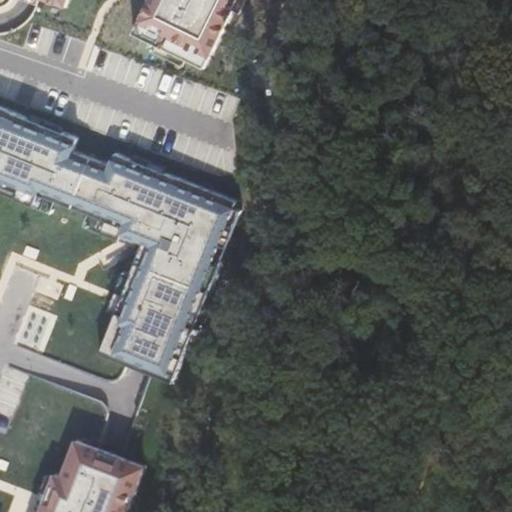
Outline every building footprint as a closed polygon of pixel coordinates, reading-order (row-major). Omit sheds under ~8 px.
[(28,0),(63,14),(68,0),(165,0),(151,36),(214,61),(235,0),(28,0)] [(137,158),(120,151),(115,164),(78,149),(83,136),(65,129),(64,132),(33,120),(34,117),(0,102),(0,181),(22,190),(20,197),(44,206),(49,194),(104,217),(99,229),(123,238),(126,232),(154,243),(146,261),(140,259),(125,295),(121,305),(103,351),(128,361),(141,367),(176,381),(246,209),(239,206),(242,200),(168,171),(166,174),(136,161),(137,158)] [(65,129),(34,117),(33,120),(64,132),(65,129)] [(22,190),(0,181),(0,188),(20,197),(22,190)] [(154,243),(126,232),(123,238),(138,244),(145,247),(140,259),(146,261),(154,243)] [(126,511),(145,464),(109,450),(97,446),(77,438),(63,475),(57,472),(48,496),(41,511),(126,511)]
